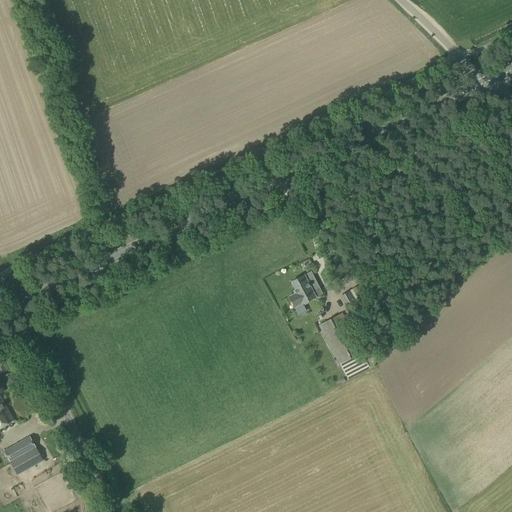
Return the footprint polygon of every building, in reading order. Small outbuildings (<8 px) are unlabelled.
[(294,294),(288,297),(294,309),(295,309),(298,315),(306,311),(303,305),(316,298),(316,297),(322,294),(311,272),(290,282),(295,292),(294,293),(294,294)] [(353,321),(364,315),(356,302),(369,294),(362,283),(339,297),(353,321)] [(338,365),(362,353),(342,313),(318,325),(338,365)] [(0,427),(13,420),(0,396),(0,427)] [(17,475),(43,461),(29,437),(3,451),(17,475)]
